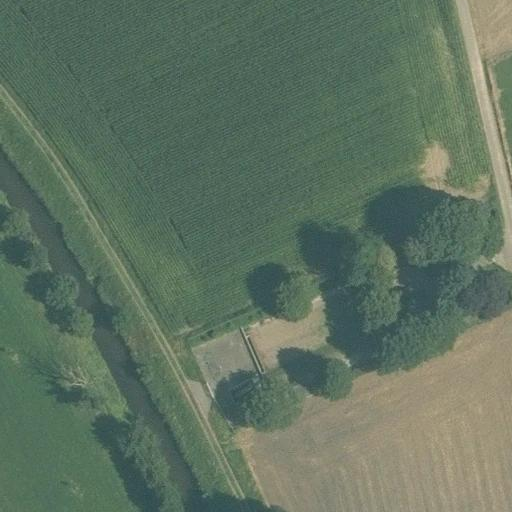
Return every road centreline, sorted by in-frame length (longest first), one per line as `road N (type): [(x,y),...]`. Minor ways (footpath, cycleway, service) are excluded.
road 1 (track): [(0,86),(167,334),(254,511)]
road 2 (track): [(462,0),(511,224)]
